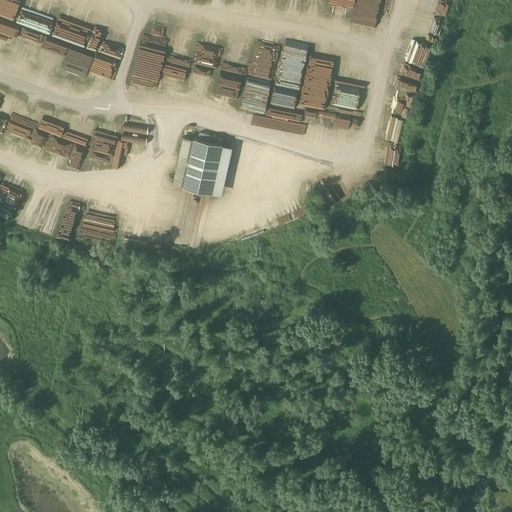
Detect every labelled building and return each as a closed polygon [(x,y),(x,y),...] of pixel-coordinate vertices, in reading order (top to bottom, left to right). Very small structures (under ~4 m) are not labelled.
[(353,0),(353,3),(382,9),(381,14),(386,15),(388,1),(389,2),(389,0),(353,0)] [(3,64),(14,68),(25,41),(14,36),(3,64)] [(307,53),(309,39),(287,36),(285,49),(307,53)] [(35,67),(83,82),(89,63),(102,67),(98,78),(105,80),(108,72),(114,74),(117,62),(65,46),(61,58),(50,55),(48,61),(37,58),(35,67)] [(33,60),(35,54),(25,52),(23,57),(33,60)] [(386,86),(412,94),(419,71),(392,64),(386,86)] [(400,116),(409,117),(412,94),(403,93),(400,116)] [(125,131),(145,132),(145,127),(121,126),(120,139),(125,139),(125,131)] [(196,139),(185,186),(213,192),(223,145),(196,139)] [(397,166),(398,143),(382,143),(381,166),(397,166)] [(325,197),(334,189),(323,178),(326,174),(320,168),(308,179),(325,197)] [(380,179),(393,181),(396,171),(382,168),(380,179)] [(332,206),(349,200),(345,189),(328,196),(332,206)]
